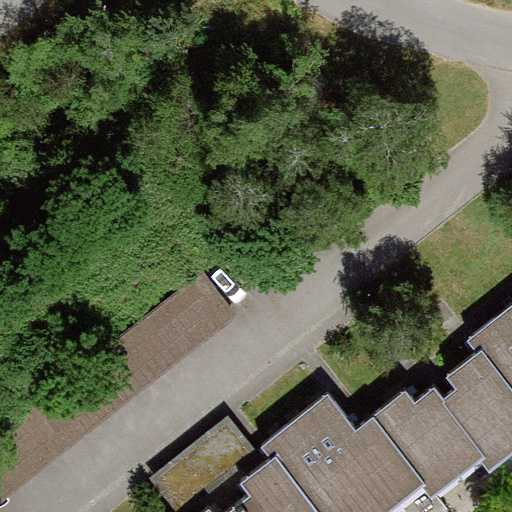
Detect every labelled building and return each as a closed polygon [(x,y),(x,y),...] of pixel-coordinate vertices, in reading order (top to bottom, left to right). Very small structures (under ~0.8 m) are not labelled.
[(0,490),(229,311),(200,274),(0,431),(0,490)] [(511,378),(511,299),(474,331),(480,338),(511,378)] [(491,454),(511,437),(511,378),(480,338),(446,366),(457,379),(440,392),(481,442),(491,454)] [(433,481),(481,442),(440,392),(430,379),(412,394),(404,384),(374,409),(423,470),(433,481)] [(371,511),(423,470),(374,409),(355,424),(326,389),(264,439),(273,449),(324,511),(371,511)] [(211,488),(260,438),(229,408),(195,443),(220,468),(206,482),(211,488)] [(324,511),(273,449),(242,474),(251,485),(218,511),(212,511),(205,503),(194,511),(324,511)]
